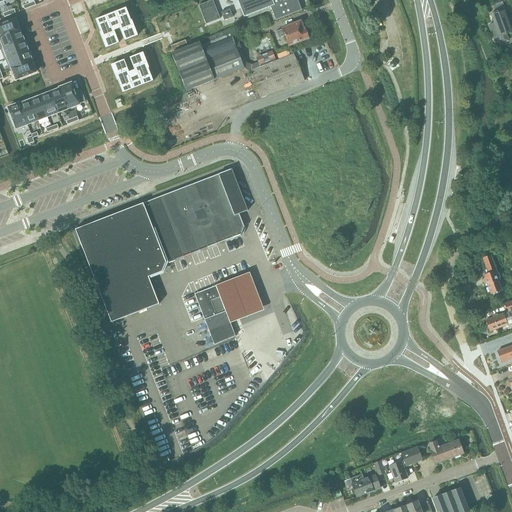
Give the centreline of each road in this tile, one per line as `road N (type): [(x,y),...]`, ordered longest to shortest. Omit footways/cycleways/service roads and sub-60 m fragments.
road 1 (primary): [(399,317),(436,217),(448,154),(446,76),(428,0)]
road 2 (primary): [(417,0),(430,86),(421,184),(398,262),(372,301)]
road 3 (primary): [(343,345),(285,416),(141,511)]
road 4 (primary): [(173,511),(261,469),(370,363)]
road 5 (residential): [(355,54),(346,71),(240,115),(231,150)]
road 6 (residential): [(504,455),(346,511)]
road 7 (residential): [(231,150),(146,173),(123,160),(105,113)]
road 8 (residential): [(231,150),(255,171),(303,279)]
road 9 (residential): [(64,3),(31,16),(55,79),(87,66)]
